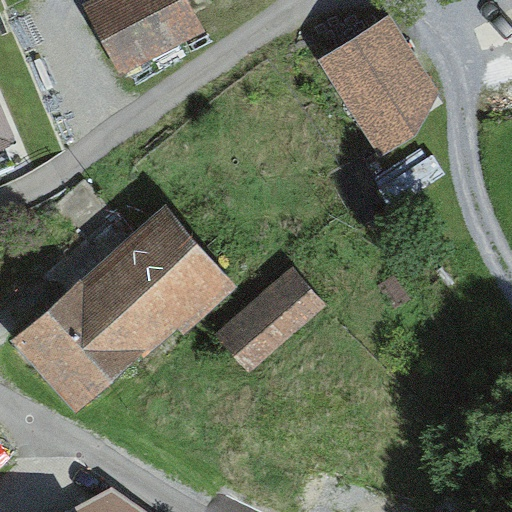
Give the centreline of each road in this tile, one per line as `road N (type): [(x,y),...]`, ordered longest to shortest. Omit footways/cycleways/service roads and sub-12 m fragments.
road 1 (residential): [(312,0),(80,171),(0,207)]
road 2 (track): [(511,281),(466,163),(467,67),(431,18)]
road 3 (residential): [(0,399),(200,511)]
